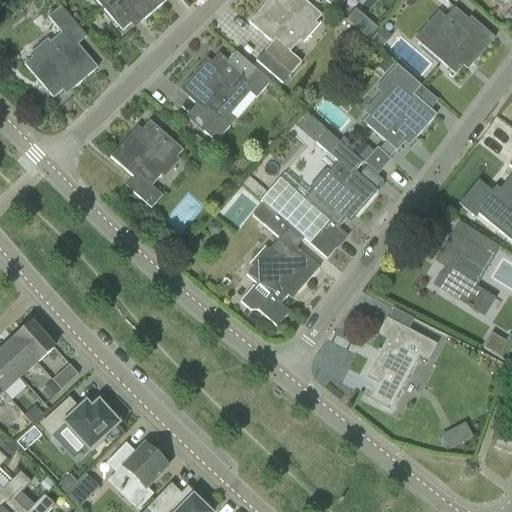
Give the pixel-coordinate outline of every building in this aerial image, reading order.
[(140,24),(165,2),(163,0),(93,0),(121,33),(137,20),(140,24)] [(281,85),(289,76),(290,76),(301,63),(289,53),(321,17),(301,0),(276,0),(274,3),(270,0),(268,0),(248,24),(270,45),(255,62),(281,85)] [(511,0),(497,0),(495,4),(502,10),(505,7),(506,7),(511,0)] [(97,70),(77,47),(86,39),(60,9),(47,19),(61,35),(23,66),(52,100),(68,87),(72,91),(97,70)] [(421,47),(454,76),(468,61),(472,65),(494,40),(469,19),(467,21),(454,9),(421,47)] [(511,10),(509,13),(508,12),(503,19),(511,26),(511,24),(511,10)] [(376,48),(387,35),(381,30),(370,42),(376,48)] [(255,100),(269,84),(255,72),(235,54),(227,63),(218,55),(205,71),(200,67),(179,92),(202,112),(204,110),(215,119),(203,133),(215,144),(234,122),(229,117),(248,94),(255,100)] [(435,117),(412,97),(420,88),(395,67),(385,79),(394,87),(368,117),(362,125),(396,153),(409,138),(413,142),(435,117)] [(298,100),(294,106),(303,113),(308,108),(298,100)] [(300,133),(310,121),(304,115),(293,127),(300,133)] [(150,210),(162,197),(151,188),(182,152),(149,123),(136,138),(131,134),(109,159),(132,179),(125,188),(150,210)] [(377,193),(356,175),(363,166),(350,155),(338,144),(325,133),(315,145),(337,163),(307,197),(284,175),(260,202),(262,204),(274,214),(273,215),(303,241),(303,240),(326,261),(347,237),(338,229),(351,214),(355,218),(377,193)] [(338,144),(350,155),(355,150),(342,139),(338,144)] [(362,164),(377,177),(390,162),(376,149),(362,164)] [(235,160),(225,150),(217,159),(227,169),(235,160)] [(474,213),(489,226),(506,238),(511,242),(511,166),(510,169),(511,170),(511,175),(492,201),(487,197),(474,213)] [(274,214),(262,204),(251,216),(262,227),(278,241),(246,277),(256,286),(240,304),(249,312),(257,312),(276,329),(289,314),(280,305),(292,291),(297,295),(318,270),(295,249),(303,241),(273,215),(274,214)] [(208,234),(211,237),(217,236),(220,232),(219,227),(216,224),(210,225),(207,229),(208,234)] [(494,259),(493,259),(476,249),(455,236),(450,243),(448,247),(444,245),(433,263),(443,269),(432,287),(473,313),(485,294),(476,288),(494,259)] [(399,395),(418,358),(428,363),(436,346),(408,331),(413,321),(392,310),(387,320),(386,320),(377,336),(385,341),(366,378),(378,384),(369,400),(389,410),(397,394),(399,395)] [(30,325),(14,340),(36,365),(53,350),(30,325)] [(511,338),(508,337),(504,343),(495,358),(505,364),(511,351),(511,338)] [(0,353),(0,358),(19,379),(35,365),(35,366),(36,365),(14,340),(13,341),(0,353)] [(19,379),(0,358),(0,392),(2,395),(19,379)] [(61,392),(78,377),(69,367),(51,382),(61,392)] [(51,384),(42,392),(50,400),(59,392),(51,384)] [(68,401),(41,426),(52,438),(65,425),(91,454),(106,441),(103,438),(116,425),(113,422),(116,420),(114,414),(109,411),(106,414),(97,405),(90,411),(85,406),(78,412),(68,401)] [(31,426),(39,419),(31,410),(23,417),(31,426)] [(22,418),(12,427),(20,436),(30,427),(22,418)] [(453,433),(459,445),(471,438),(465,426),(453,433)] [(511,445),(497,440),(493,449),(511,455),(511,445)] [(6,441),(0,446),(0,453),(7,460),(16,451),(6,441)] [(138,511),(154,496),(146,489),(168,467),(145,445),(134,456),(125,447),(107,466),(116,475),(122,470),(134,482),(119,497),(134,511),(138,511)] [(6,462),(0,469),(13,480),(19,471),(6,462)] [(30,484),(20,474),(3,492),(0,495),(0,511),(23,511),(13,502),(30,484)] [(84,476),(65,496),(64,497),(78,510),(98,489),(84,476)] [(69,477),(58,487),(64,494),(75,484),(69,477)] [(40,486),(47,493),(54,486),(46,479),(40,486)] [(206,511),(203,509),(205,505),(206,506),(207,505),(203,502),(199,499),(195,496),(192,492),(188,489),(181,496),(170,485),(143,511),(206,511)] [(49,511),(54,507),(44,497),(30,511),(49,511)]
